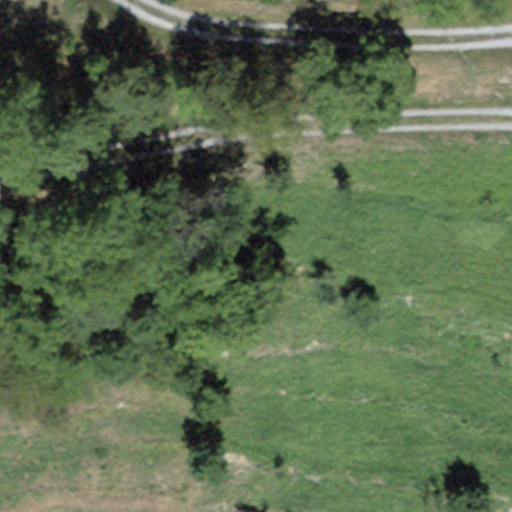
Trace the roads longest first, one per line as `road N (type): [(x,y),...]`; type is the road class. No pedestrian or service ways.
road 1 (track): [(0,165),(196,139),(511,120)]
road 2 (track): [(511,36),(216,32),(134,0)]
